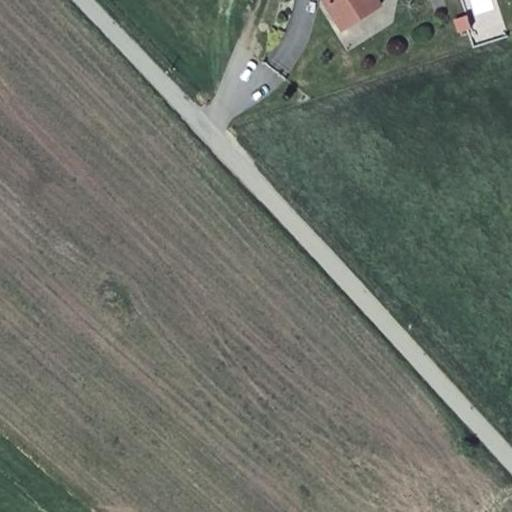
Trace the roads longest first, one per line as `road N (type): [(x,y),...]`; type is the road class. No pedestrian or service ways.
road 1 (unclassified): [(81,0),(511,460)]
road 2 (track): [(204,128),(259,0)]
